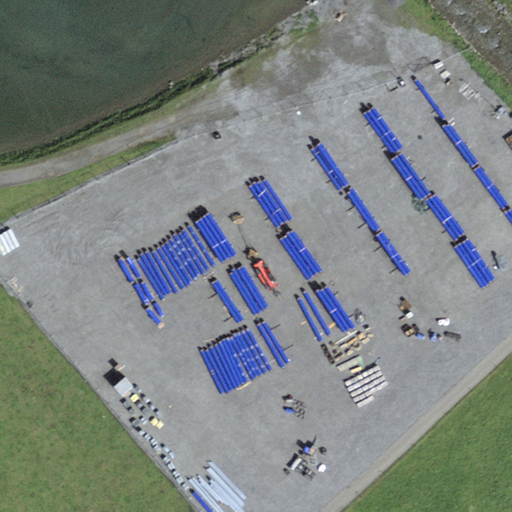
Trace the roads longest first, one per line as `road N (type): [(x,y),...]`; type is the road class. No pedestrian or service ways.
road 1 (track): [(0,173),(80,159),(149,134),(268,139),(374,94)]
road 2 (track): [(421,93),(458,115),(511,187)]
